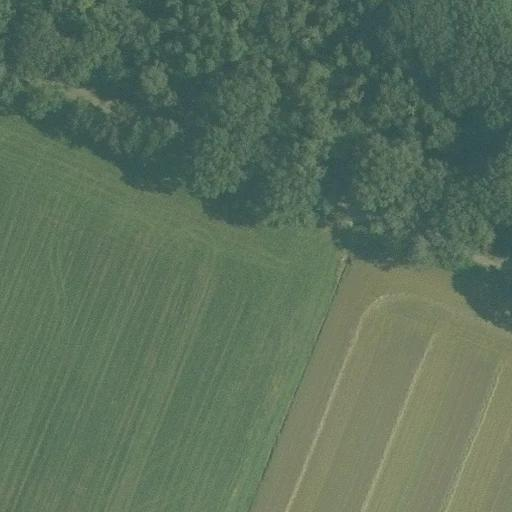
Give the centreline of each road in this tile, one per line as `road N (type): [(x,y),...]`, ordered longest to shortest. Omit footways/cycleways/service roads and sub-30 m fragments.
road 1 (unclassified): [(511,268),(0,62)]
road 2 (track): [(420,0),(511,95)]
